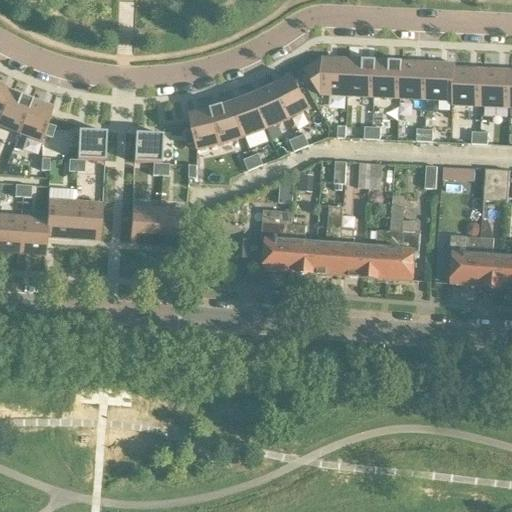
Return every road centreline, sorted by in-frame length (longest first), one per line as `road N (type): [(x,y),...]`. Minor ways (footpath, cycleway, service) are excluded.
road 1 (residential): [(511,27),(328,18),(229,59),(124,79),(69,70),(0,41)]
road 2 (residential): [(0,307),(511,342)]
